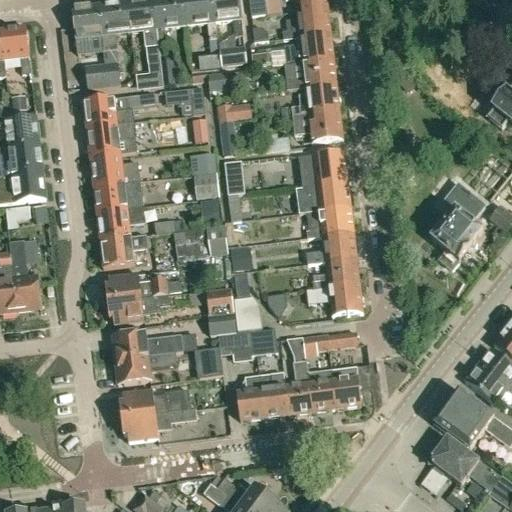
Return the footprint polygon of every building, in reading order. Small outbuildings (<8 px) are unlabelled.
[(186,30),(182,0),(169,0),(154,2),(156,33),(155,33),(157,49),(158,49),(166,48),(164,32),(186,30)] [(214,27),(211,0),(182,0),(186,30),(207,27),(209,43),(211,58),(198,59),(200,73),(220,71),(217,42),(215,27),(214,27)] [(238,0),(211,0),(214,27),(215,27),(232,25),(234,40),(242,39),(240,23),(241,23),(238,0)] [(248,0),(251,19),(267,17),(264,0),(248,0)] [(285,0),(286,2),(294,1),(296,15),(327,12),(325,0),(285,0)] [(156,33),(154,2),(128,5),(130,36),(143,34),(148,67),(160,66),(158,49),(157,49),(155,33),(156,33)] [(116,37),(130,36),(128,5),(99,8),(103,55),(111,54),(117,53),(116,37)] [(103,55),(99,8),(72,11),(75,42),(76,42),(77,58),(103,55)] [(327,12),(296,15),(295,15),(296,22),(286,23),(287,34),(282,35),(283,42),(298,41),(330,36),(327,12)] [(0,32),(0,46),(4,79),(5,79),(3,64),(20,62),(22,78),(30,77),(28,61),(29,61),(25,29),(0,32)] [(268,35),(261,31),(253,32),(254,45),(269,44),(268,35)] [(330,36),(298,41),(299,47),(283,49),(285,60),(286,68),(333,62),(330,36)] [(245,68),(243,50),(220,52),(222,71),(245,68)] [(273,69),(272,55),(251,58),(252,71),(273,69)] [(304,92),(336,88),(333,62),(286,68),(285,68),(288,94),(304,92)] [(173,64),(173,63),(161,65),(163,89),(176,88),(173,64)] [(103,68),(106,91),(120,89),(118,66),(103,68)] [(106,91),(103,68),(85,70),(89,93),(106,91)] [(149,77),(136,79),(138,93),(163,90),(163,89),(161,76),(149,77)] [(228,76),(209,78),(211,95),(230,93),(228,76)] [(336,88),(304,92),(305,97),(299,98),(300,109),(290,110),(292,118),(339,113),(336,88)] [(203,91),(191,92),(193,118),(205,117),(203,91)] [(511,94),(508,99),(506,97),(486,121),(501,133),(508,125),(511,128),(511,94)] [(82,106),(85,132),(117,129),(133,126),(131,113),(156,110),(154,98),(113,103),(113,102),(82,106)] [(219,127),(233,125),(232,110),(218,111),(219,127)] [(294,137),(309,135),(311,146),(342,142),(339,113),(292,118),(293,126),(294,137)] [(0,139),(6,139),(8,150),(39,146),(36,120),(4,124),(5,125),(0,125),(0,139)] [(209,148),(206,125),(193,127),(195,149),(209,148)] [(233,125),(219,127),(223,159),(237,158),(233,125)] [(117,129),(85,132),(89,161),(120,157),(136,155),(133,126),(117,129)] [(262,144),(264,155),(290,152),(288,141),(262,144)] [(0,181),(43,176),(39,146),(8,150),(0,151),(0,181)] [(89,161),(93,191),(140,185),(138,165),(122,168),(120,157),(89,161)] [(202,177),(215,176),(213,157),(200,158),(202,177)] [(299,161),(302,191),(302,192),(347,186),(344,157),(299,161)] [(241,165),(225,166),(228,198),(245,197),(241,165)] [(43,176),(0,181),(0,207),(15,206),(15,207),(46,203),(43,176)] [(194,178),(196,202),(219,200),(217,176),(215,176),(202,177),(194,178)] [(140,185),(93,191),(96,217),(143,211),(140,185)] [(307,217),(350,211),(347,186),(302,192),(302,191),(296,192),(299,217),(307,216),(307,217)] [(454,206),(464,213),(460,218),(455,213),(430,244),(445,256),(439,263),(453,274),(458,267),(469,254),(468,253),(482,236),(469,225),(473,221),(475,222),(486,208),(464,192),(454,206)] [(231,225),(232,225),(242,224),(239,198),(228,199),(231,225)] [(506,236),(511,227),(511,217),(500,207),(488,222),(506,236)] [(8,232),(19,231),(18,225),(30,223),(28,209),(6,212),(8,232)] [(96,217),(100,245),(131,242),(130,234),(129,229),(145,227),(143,211),(96,217)] [(308,242),(322,241),(322,240),(353,237),(350,211),(307,217),(309,234),(307,234),(308,242)] [(173,236),(176,236),(174,224),(154,226),(156,238),(173,236)] [(173,236),(178,264),(228,260),(224,229),(176,236),(173,236)] [(325,266),(356,262),(353,237),(322,240),(322,241),(323,255),(310,256),(311,268),(325,266)] [(131,242),(100,245),(103,272),(134,268),(134,267),(132,254),(148,252),(146,240),(131,242)] [(9,247),(18,317),(41,314),(37,280),(28,281),(24,244),(9,246),(9,247)] [(0,271),(0,319),(18,317),(9,247),(4,247),(5,255),(0,255),(0,266),(1,271),(0,271)] [(233,273),(243,272),(240,251),(231,252),(233,273)] [(313,285),(314,292),(359,287),(356,262),(325,266),(327,284),(313,285)] [(105,290),(107,306),(141,301),(152,300),(151,289),(150,284),(139,285),(138,277),(108,281),(109,289),(105,290)] [(152,300),(168,298),(168,297),(181,296),(180,285),(167,286),(167,282),(150,284),(151,289),(152,300)] [(359,287),(314,292),(306,293),(308,307),(329,305),(331,321),(363,317),(359,287)] [(249,288),(236,289),(237,301),(250,299),(249,288)] [(234,316),(232,303),(231,292),(206,295),(208,319),(234,316)] [(152,300),(141,301),(107,306),(110,322),(114,322),(114,329),(144,326),(143,318),(160,316),(160,310),(175,309),(174,298),(168,299),(168,298),(152,300)] [(253,301),(232,303),(234,316),(237,334),(262,332),(260,311),(253,301)] [(237,334),(234,316),(208,319),(211,340),(217,339),(237,337),(237,334)] [(275,333),(267,334),(250,335),(251,351),(252,360),(257,359),(278,356),(275,333)] [(511,338),(506,334),(495,349),(511,361),(511,338)] [(115,363),(148,359),(175,356),(183,354),(181,338),(146,343),(145,335),(111,340),(115,363)] [(250,335),(237,337),(217,339),(220,359),(233,358),(233,353),(251,351),(250,335)] [(356,335),(327,338),(329,353),(358,349),(356,335)] [(329,354),(329,353),(327,338),(303,341),(305,360),(318,359),(317,356),(329,354)] [(496,408),(507,394),(511,397),(511,369),(490,353),(478,369),(466,385),(496,408)] [(148,359),(115,363),(118,388),(151,384),(149,371),(177,368),(175,356),(148,359)] [(289,419),(313,416),(308,376),(307,364),(293,366),(296,390),(285,391),(289,419)] [(356,370),(331,373),(336,413),(361,410),(356,370)] [(308,376),(313,416),(336,413),(331,373),(308,376)] [(261,394),(264,421),(289,419),(285,391),(275,393),(273,377),(260,379),(262,394),(261,394)] [(240,424),(264,421),(261,394),(262,394),(260,379),(245,381),(247,396),(237,397),(240,424)] [(167,416),(190,414),(186,384),(154,388),(151,394),(123,398),(124,405),(119,406),(122,422),(155,418),(167,417),(167,416)] [(511,434),(493,421),(494,419),(459,394),(442,416),(446,419),(438,430),(470,453),(485,433),(510,451),(511,447),(511,434)] [(172,433),(171,427),(196,424),(195,413),(190,414),(167,416),(167,417),(155,418),(122,422),(124,439),(128,438),(129,446),(159,442),(158,435),(172,433)] [(494,491),(501,481),(447,441),(429,465),(461,489),(469,478),(491,494),(491,495),(494,491)] [(216,492),(226,499),(242,511),(282,511),(253,490),(245,502),(232,492),(234,490),(223,482),(217,478),(211,487),(217,490),(216,492)] [(511,511),(511,484),(503,478),(501,481),(494,491),(491,495),(491,494),(488,497),(509,511),(510,511),(511,511)] [(133,511),(162,511),(144,498),(133,511)] [(242,511),(226,499),(219,508),(224,511),(242,511)]
